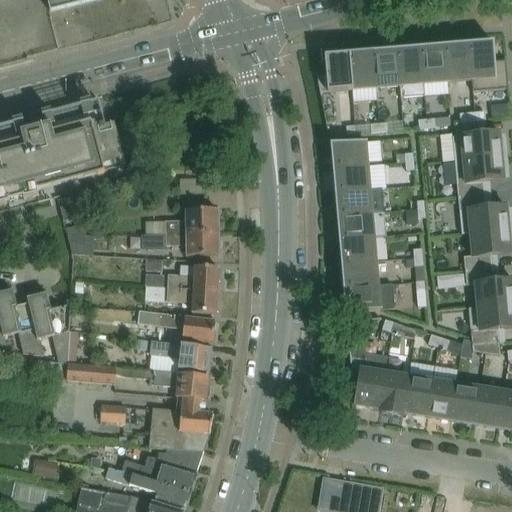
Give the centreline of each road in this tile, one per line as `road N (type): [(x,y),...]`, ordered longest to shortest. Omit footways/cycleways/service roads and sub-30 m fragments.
road 1 (tertiary): [(257,435),(276,203),(259,77),(238,32)]
road 2 (residential): [(511,477),(257,435)]
road 3 (tertiary): [(0,95),(238,32)]
road 4 (tertiary): [(238,32),(367,0)]
